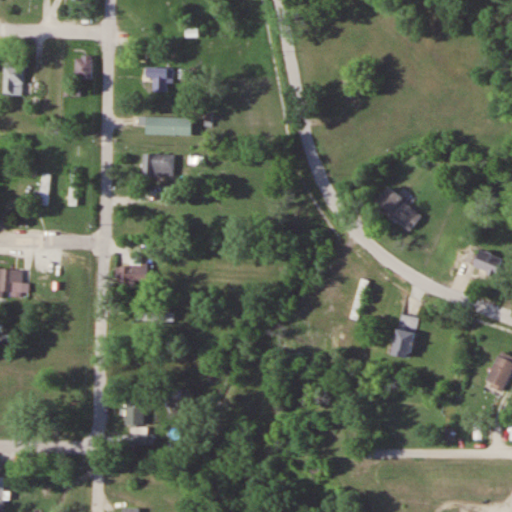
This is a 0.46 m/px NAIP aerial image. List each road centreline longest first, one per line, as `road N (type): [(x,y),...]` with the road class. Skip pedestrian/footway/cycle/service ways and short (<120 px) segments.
road 1 (residential): [(98,511),(110,0)]
road 2 (residential): [(511,317),(422,284),(341,216),(305,140),(277,0)]
road 3 (residential): [(511,449),(354,452)]
